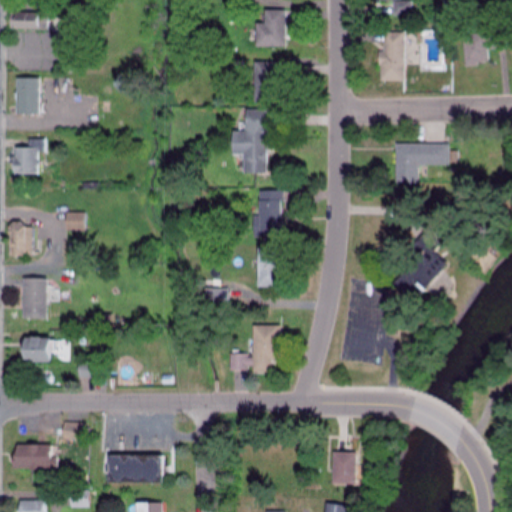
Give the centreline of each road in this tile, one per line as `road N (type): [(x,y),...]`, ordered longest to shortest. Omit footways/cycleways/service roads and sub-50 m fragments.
road 1 (residential): [(0,398),(411,409)]
road 2 (residential): [(299,404),(335,261),(342,0)]
road 3 (residential): [(342,105),(511,103)]
